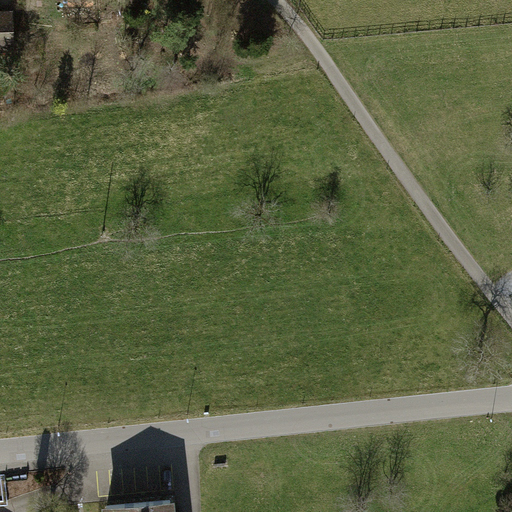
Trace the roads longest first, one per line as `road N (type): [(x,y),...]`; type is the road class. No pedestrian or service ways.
road 1 (residential): [(0,451),(511,398)]
road 2 (unclassified): [(280,0),(511,314)]
